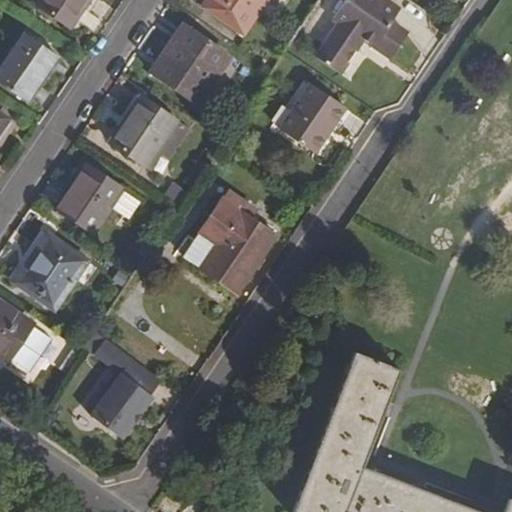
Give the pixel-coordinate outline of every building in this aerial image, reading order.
[(40,0),(38,3),(72,26),(90,0),(40,0)] [(101,0),(90,0),(72,26),(80,31),(101,0)] [(279,0),(218,0),(210,13),(252,41),(279,0)] [(348,0),(337,17),(343,21),(326,45),(318,58),(343,74),(368,38),(395,57),(411,33),(394,21),(402,9),(389,0),(348,0)] [(183,24),(160,58),(165,62),(189,28),(183,24)] [(165,62),(160,58),(149,74),(199,108),(223,71),(218,67),(227,54),(189,28),(165,62)] [(43,85),(56,66),(60,60),(23,35),(0,71),(0,81),(30,102),(43,85)] [(232,58),(227,54),(218,67),(223,71),(232,58)] [(62,69),(56,66),(43,85),(48,88),(62,69)] [(348,110),(313,85),(282,130),(317,155),(348,110)] [(121,128),(142,98),(133,91),(112,121),(121,128)] [(159,149),(177,122),(142,98),(121,128),(110,143),(145,168),(159,149)] [(0,117),(0,134),(8,123),(0,117)] [(189,130),(177,122),(159,149),(170,157),(189,130)] [(91,185),(97,178),(85,170),(80,178),(91,185)] [(108,215),(120,196),(121,195),(97,178),(91,185),(80,178),(65,200),(63,199),(56,210),(58,211),(56,215),(92,239),(108,215)] [(138,208),(120,196),(108,215),(125,227),(138,208)] [(223,201),(182,258),(237,295),(277,237),(223,201)] [(52,239),(21,286),(60,314),(92,265),(52,239)] [(4,302),(0,307),(0,347),(31,370),(53,335),(34,324),(4,302)] [(328,511),(330,508),(347,462),(382,365),(337,349),(277,511),(328,511)] [(84,411),(82,413),(116,435),(144,393),(111,370),(95,394),(93,393),(86,394),(80,402),(82,409),(84,411)] [(330,508),(341,511),(349,511),(365,469),(347,462),(330,508)] [(462,511),(465,505),(365,469),(349,511),(462,511)] [(213,470),(202,486),(219,498),(230,481),(213,470)] [(487,511),(511,511),(511,496),(495,491),(487,511)]
